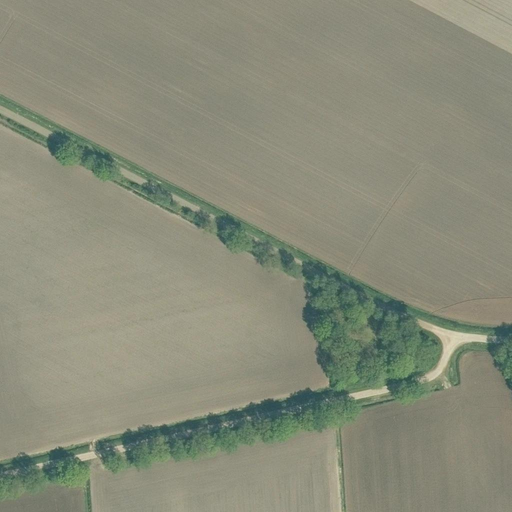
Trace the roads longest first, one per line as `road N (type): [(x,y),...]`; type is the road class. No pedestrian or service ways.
road 1 (unclassified): [(450,335),(0,108)]
road 2 (unclassified): [(0,475),(414,382),(439,367),(450,335)]
